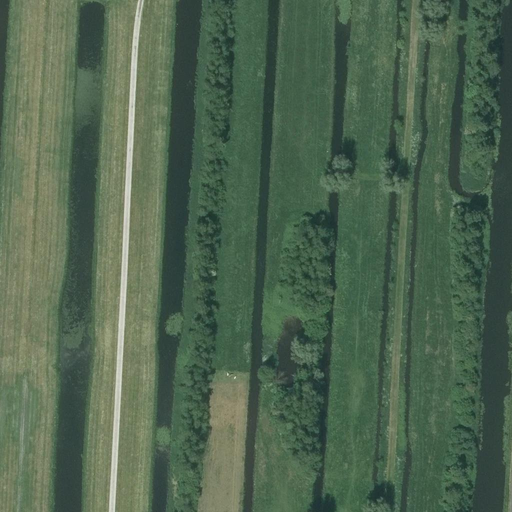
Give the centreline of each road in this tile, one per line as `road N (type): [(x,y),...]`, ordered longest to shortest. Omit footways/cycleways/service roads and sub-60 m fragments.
road 1 (track): [(140,0),(110,511)]
road 2 (track): [(387,511),(415,0)]
